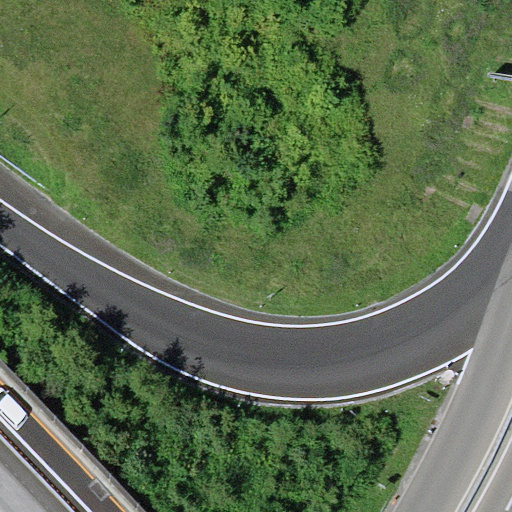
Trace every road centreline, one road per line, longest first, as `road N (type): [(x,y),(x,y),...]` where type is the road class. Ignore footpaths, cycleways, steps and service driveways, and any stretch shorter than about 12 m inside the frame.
road 1 (trunk): [(511,265),(459,314),(390,346),(328,361),(249,355)]
road 2 (motorway): [(249,355),(160,322),(0,215)]
road 3 (trunk): [(511,322),(425,511)]
